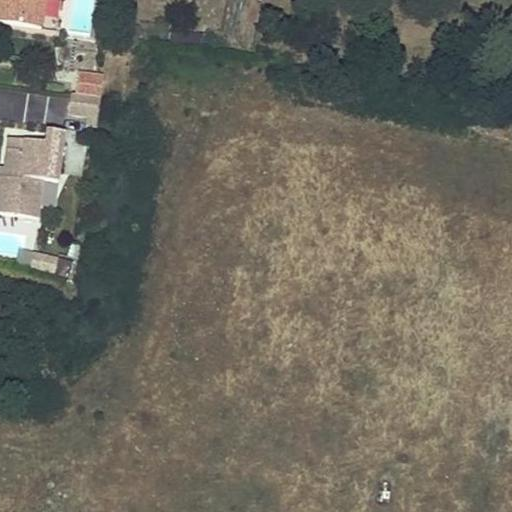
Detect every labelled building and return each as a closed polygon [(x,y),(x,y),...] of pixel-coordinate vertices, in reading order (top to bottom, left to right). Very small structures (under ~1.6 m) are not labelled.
[(45,0),(2,0),(0,22),(0,24),(42,30),(43,18),(45,0)] [(59,0),(45,0),(43,18),(57,20),(59,0)] [(75,96),(100,99),(103,79),(78,76),(75,96)] [(68,115),(88,117),(86,127),(96,129),(100,99),(75,96),(71,95),(68,115)] [(48,145),(25,143),(23,154),(7,151),(3,180),(0,179),(0,215),(38,220),(44,183),(59,185),(65,135),(49,133),(48,145)] [(25,143),(8,141),(7,151),(23,154),(25,143)] [(70,262),(21,253),(18,270),(67,279),(70,262)] [(16,353),(24,354),(30,356),(35,333),(21,330),(16,353)]
